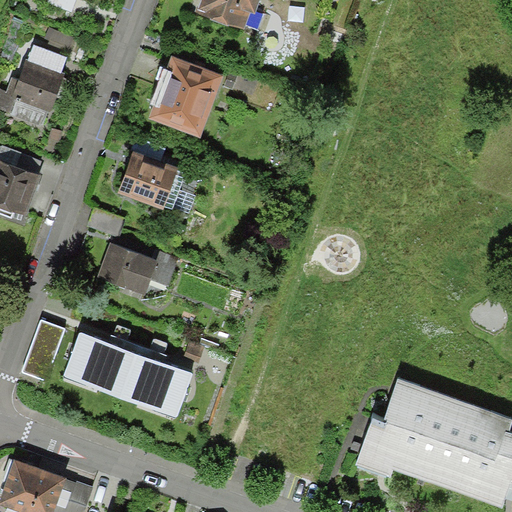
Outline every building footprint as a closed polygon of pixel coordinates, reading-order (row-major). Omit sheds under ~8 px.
[(73,0),(43,0),(43,1),(69,11),(73,0)] [(198,0),(197,5),(240,21),(246,5),(250,7),(252,0),(198,0)] [(47,110),(67,58),(33,45),(27,61),(22,59),(9,95),(47,110)] [(171,63),(153,112),(192,126),(210,77),(171,63)] [(167,205),(180,170),(131,152),(118,187),(167,205)] [(19,210),(33,174),(0,161),(0,214),(8,217),(12,207),(19,210)] [(121,216),(91,205),(84,225),(114,236),(121,216)] [(114,243),(101,277),(139,291),(144,276),(164,284),(171,264),(114,243)] [(65,330),(40,320),(20,372),(46,382),(65,330)] [(192,373),(79,332),(62,377),(176,418),(192,373)] [(204,347),(189,341),(183,356),(198,362),(204,347)] [(379,417),(368,413),(350,462),(358,465),(386,475),(390,466),(500,505),(501,502),(509,479),(511,480),(511,428),(504,426),(508,415),(393,375),(379,417)] [(59,511),(71,480),(11,459),(0,489),(0,500),(12,505),(9,511),(59,511)] [(501,502),(502,502),(507,501),(508,499),(511,498),(511,480),(509,479),(501,502)]
